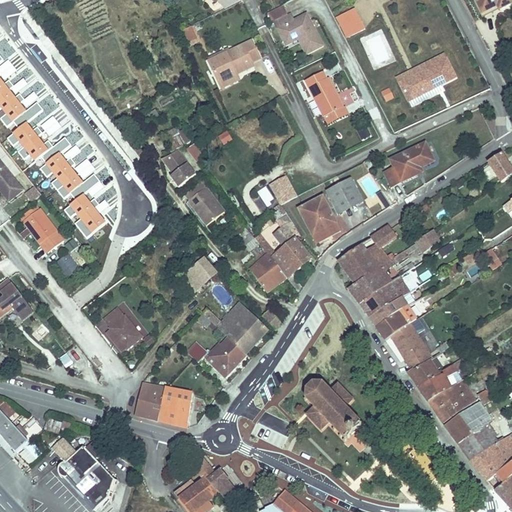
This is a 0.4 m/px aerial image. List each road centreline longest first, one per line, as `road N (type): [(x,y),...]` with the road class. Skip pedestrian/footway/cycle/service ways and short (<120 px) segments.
road 1 (residential): [(70,306),(107,274),(125,220),(125,187),(19,42),(4,8)]
road 2 (residential): [(501,92),(336,168),(322,162),(266,32)]
road 3 (residential): [(319,285),(349,303),(499,511)]
road 4 (residential): [(324,273),(367,227),(511,139)]
road 5 (residential): [(414,511),(369,506),(255,466),(222,438)]
road 6 (residential): [(222,438),(319,285)]
road 7 (residential): [(120,396),(0,362)]
